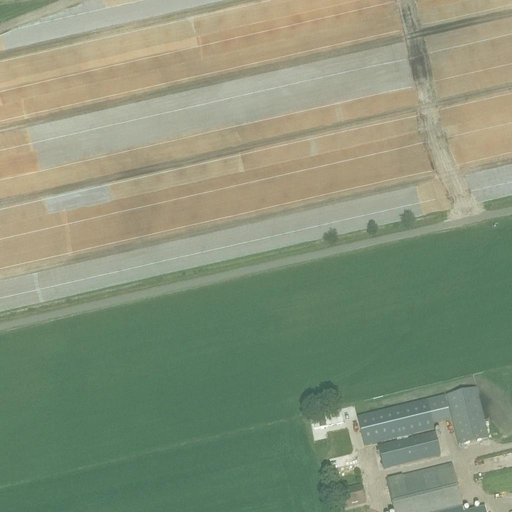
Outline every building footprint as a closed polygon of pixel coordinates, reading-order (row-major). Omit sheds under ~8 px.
[(488,440),(476,390),(446,397),(458,447),(488,440)] [(356,418),(363,448),(434,431),(432,424),(449,420),(443,397),(356,418)] [(343,423),(341,411),(311,417),(313,428),(343,423)] [(377,448),(380,459),(383,469),(439,456),(434,434),(377,448)] [(462,511),(451,465),(385,481),(392,511),(462,511)] [(338,493),(342,510),(365,504),(361,487),(338,493)]
